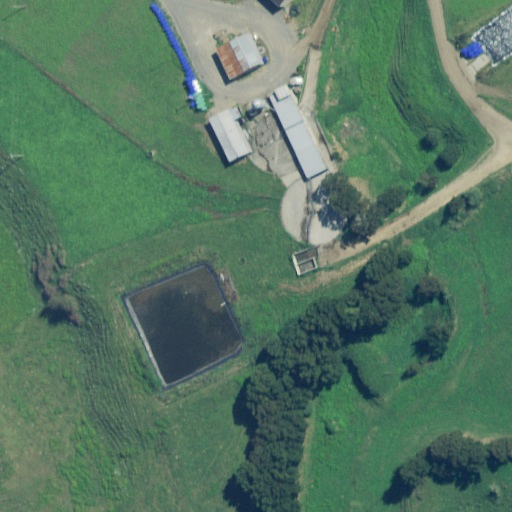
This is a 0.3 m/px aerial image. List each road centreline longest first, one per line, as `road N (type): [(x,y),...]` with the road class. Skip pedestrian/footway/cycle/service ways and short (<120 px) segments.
road 1 (track): [(173,0),(360,219),(511,130)]
road 2 (track): [(455,0),(511,123)]
